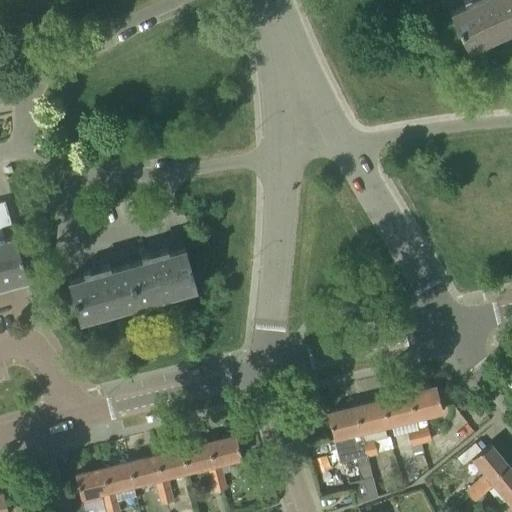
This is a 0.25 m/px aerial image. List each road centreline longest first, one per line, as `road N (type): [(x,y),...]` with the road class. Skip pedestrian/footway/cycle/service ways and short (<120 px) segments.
road 1 (residential): [(280,160),(74,174),(33,144)]
road 2 (residential): [(33,144),(26,99),(43,71),(181,0)]
road 3 (residential): [(266,369),(280,160)]
road 4 (residential): [(450,325),(344,146)]
road 5 (unclassified): [(266,369),(450,325)]
road 6 (unclassified): [(83,416),(266,369)]
road 7 (residential): [(344,146),(511,122)]
road 8 (residential): [(305,511),(267,396),(266,369)]
